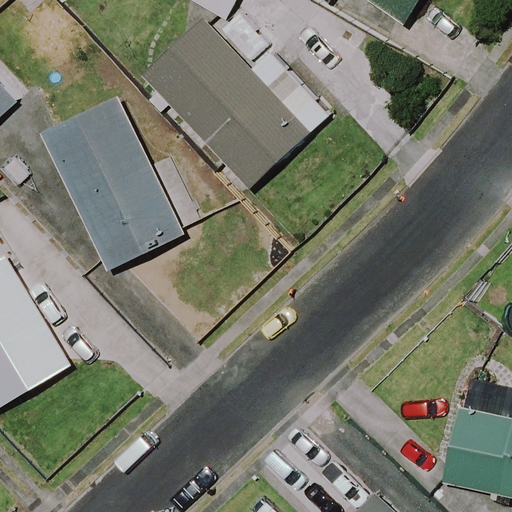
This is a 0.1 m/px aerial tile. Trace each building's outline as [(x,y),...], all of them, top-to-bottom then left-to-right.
[(237,0),(190,0),(225,21),(237,0)] [(308,0),(391,49),(420,0),(308,0)] [(248,190),(309,137),(332,117),(272,48),(249,68),(207,20),(146,74),(248,190)] [(0,118),(19,102),(0,80),(0,118)] [(181,233),(116,100),(42,137),(108,269),(181,233)] [(0,411),(74,363),(0,250),(0,411)] [(511,415),(456,404),(440,487),(511,500),(511,415)] [(396,511),(377,493),(358,511),(396,511)]
